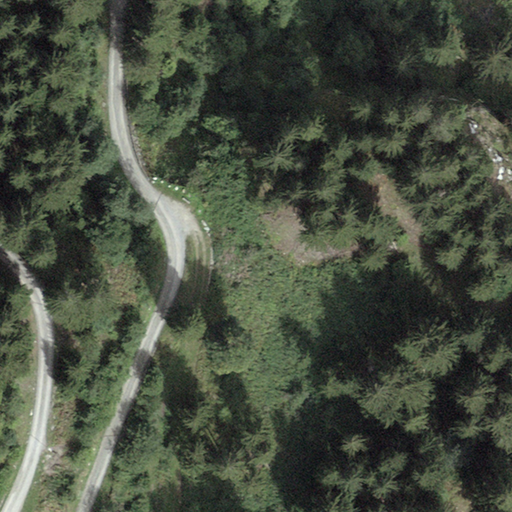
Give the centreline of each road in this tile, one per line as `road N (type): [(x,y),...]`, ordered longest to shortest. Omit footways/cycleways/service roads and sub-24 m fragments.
road 1 (track): [(85,511),(177,252),(123,142),(117,0)]
road 2 (track): [(0,262),(38,299),(48,354),(33,453),(11,511)]
